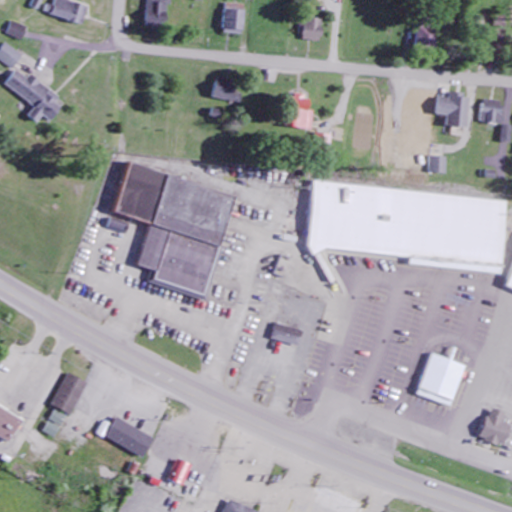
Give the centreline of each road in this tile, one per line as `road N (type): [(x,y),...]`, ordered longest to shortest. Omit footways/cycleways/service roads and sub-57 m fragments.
road 1 (primary): [(485,511),(216,401),(0,282)]
road 2 (residential): [(511,83),(127,45)]
